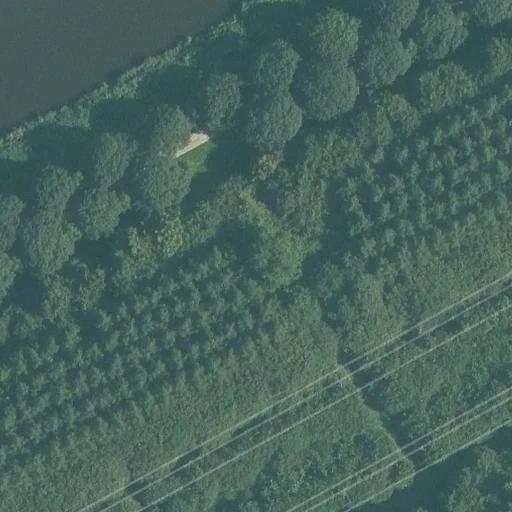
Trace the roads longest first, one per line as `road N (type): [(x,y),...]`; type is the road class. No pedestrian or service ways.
road 1 (unclassified): [(457,0),(0,248)]
road 2 (unknown): [(511,429),(439,471),(430,487),(436,511)]
